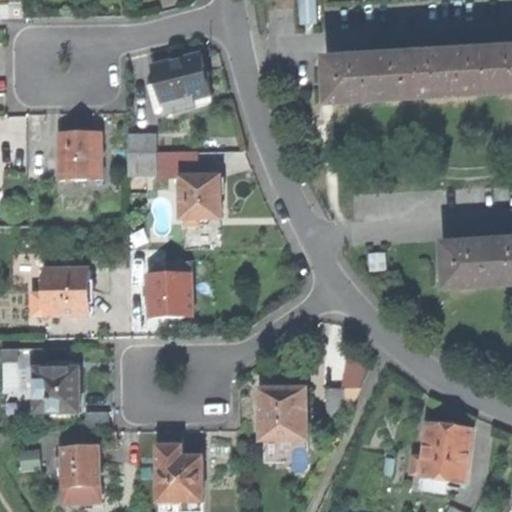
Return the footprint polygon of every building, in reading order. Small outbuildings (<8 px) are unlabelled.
[(302,0),(303,23),(320,23),(319,0),(302,0)] [(333,65),(335,105),(511,94),(511,54),(466,57),(466,53),(457,54),(449,54),(449,58),(388,62),(388,58),(378,58),(370,59),(371,63),(333,65)] [(162,86),(167,109),(197,102),(213,98),(208,76),(203,57),(157,69),(162,86)] [(158,115),(168,112),(167,109),(162,86),(151,89),(158,115)] [(199,109),(197,102),(167,109),(168,112),(169,116),(199,109)] [(84,136),(61,137),(62,183),(106,182),(105,136),(84,136)] [(129,156),(159,156),(159,139),(129,139),(129,156)] [(159,176),(159,156),(129,156),(129,176),(159,176)] [(183,180),(184,221),(190,221),(211,220),(224,220),(223,201),(223,179),(183,180)] [(450,250),(452,289),(511,285),(511,246),(503,247),(503,242),(493,242),(486,243),(486,248),(450,250)] [(57,257),(91,256),(91,244),(56,245),(57,257)] [(83,260),(83,273),(93,273),(93,260),(83,260)] [(172,265),(173,278),(195,277),(195,265),(172,265)] [(78,317),(94,317),(93,273),(83,273),(48,274),(48,297),(49,318),(78,317)] [(178,319),(197,318),(195,277),(173,278),(153,279),(154,320),(178,319)] [(37,318),(49,318),(48,297),(37,297),(37,318)] [(9,377),(23,376),(21,349),(7,351),(9,377)] [(349,359),(343,384),(364,389),(370,364),(349,359)] [(39,416),(82,415),(81,393),(81,372),(63,373),(54,373),(38,373),(39,416)] [(330,390),(331,418),(350,417),(350,389),(330,390)] [(265,442),(311,441),(310,390),(288,391),(264,391),(265,442)] [(429,428),(423,481),(426,481),(450,484),(468,486),(474,433),(452,430),(429,428)] [(160,449),(160,511),(205,511),(204,459),(183,459),(183,449),(171,449),(160,449)] [(38,450),(20,451),(21,471),(39,470),(38,450)] [(89,501),(103,501),(102,463),(101,450),(66,451),(66,460),(67,468),(67,489),(89,488),(89,501)] [(449,496),(450,484),(426,481),(424,493),(449,496)]
